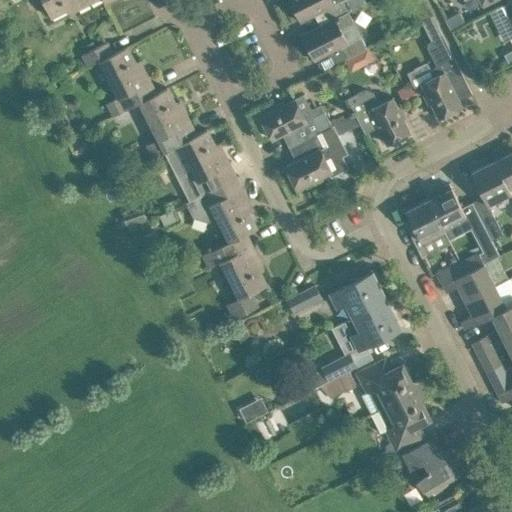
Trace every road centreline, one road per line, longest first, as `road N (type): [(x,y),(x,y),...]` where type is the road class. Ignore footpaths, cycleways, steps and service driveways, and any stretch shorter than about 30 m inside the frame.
road 1 (residential): [(388,225),(511,465)]
road 2 (residential): [(231,103),(298,242),(313,254),(388,225)]
road 3 (residential): [(231,103),(285,70),(260,11),(235,2),(205,17),(200,40)]
road 4 (residential): [(388,225),(377,193),(388,170),(495,116),(511,93)]
